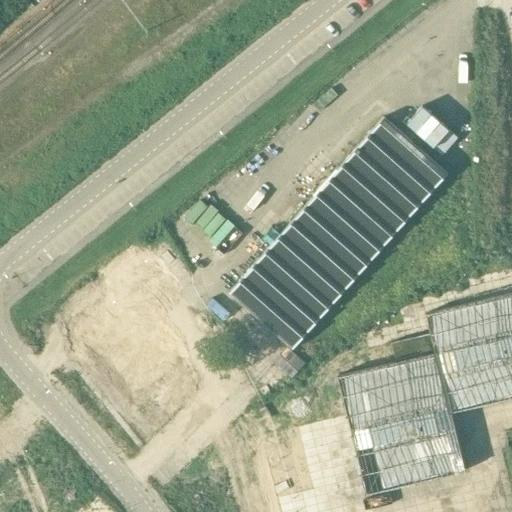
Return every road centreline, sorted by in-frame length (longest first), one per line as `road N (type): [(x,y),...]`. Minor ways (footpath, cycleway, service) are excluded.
road 1 (residential): [(324,0),(0,257)]
road 2 (residential): [(237,511),(201,456),(316,391),(511,315)]
